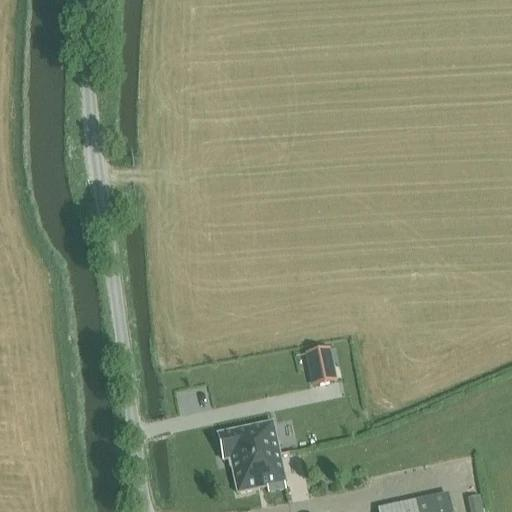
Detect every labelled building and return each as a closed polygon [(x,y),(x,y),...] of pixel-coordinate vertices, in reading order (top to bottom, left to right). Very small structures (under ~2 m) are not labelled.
[(318,368),(311,370),(315,388),(335,384),(328,352),(316,355),(318,368)] [(511,384),(357,413),(368,474),(511,447),(511,384)] [(273,425),(218,437),(224,463),(230,462),(231,468),(280,457),(273,425)] [(280,457),(231,468),(231,469),(232,469),(238,495),(238,496),(267,490),(269,495),(286,492),(285,486),(286,486),(280,457)] [(451,511),(448,496),(378,511),(451,511)]
